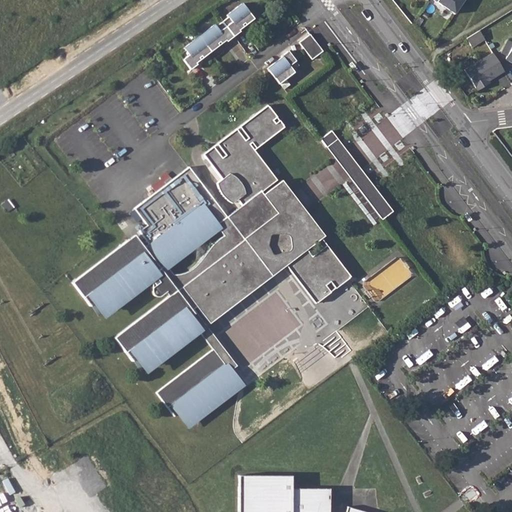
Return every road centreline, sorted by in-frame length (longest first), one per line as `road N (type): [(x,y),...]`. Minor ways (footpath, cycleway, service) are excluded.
road 1 (unclassified): [(0,118),(177,0)]
road 2 (residential): [(462,127),(369,0)]
